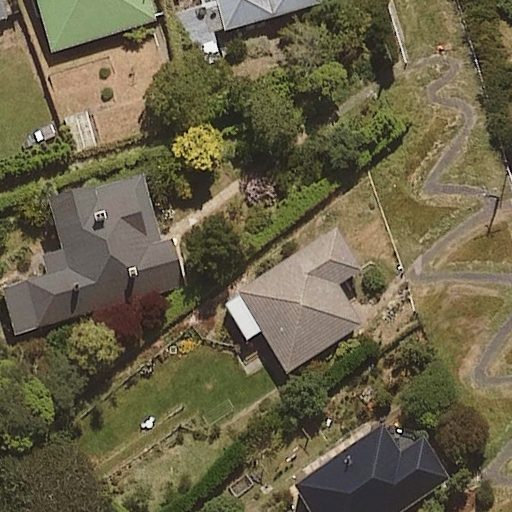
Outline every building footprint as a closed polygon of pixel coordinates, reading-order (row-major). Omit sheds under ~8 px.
[(154,26),(146,0),(36,0),(54,57),(154,26)] [(201,0),(205,12),(178,19),(187,52),(195,50),(199,65),(219,60),(213,37),(332,4),(331,0),(201,0)] [(49,216),(63,262),(42,268),(48,287),(6,300),(18,341),(184,291),(172,251),(163,254),(143,188),(49,216)] [(360,282),(335,244),(224,316),(246,350),(262,340),(287,378),(360,331),(338,297),(360,282)] [(382,438),(285,504),(290,511),(406,511),(450,483),(425,446),(399,463),(382,438)]
